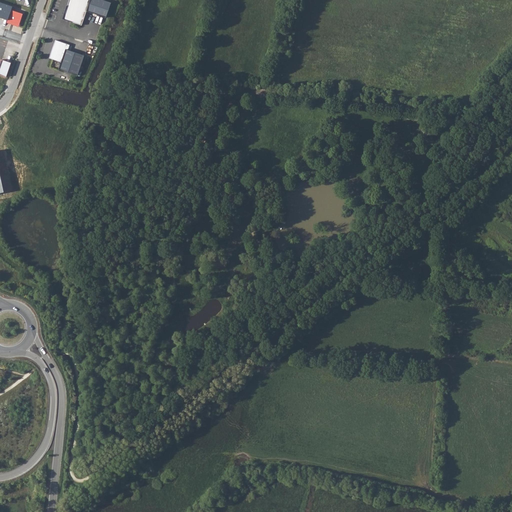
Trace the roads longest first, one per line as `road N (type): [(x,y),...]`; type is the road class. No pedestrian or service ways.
road 1 (primary): [(51,511),(59,383),(32,332)]
road 2 (primary): [(17,351),(44,371),(49,431),(35,460),(0,477)]
